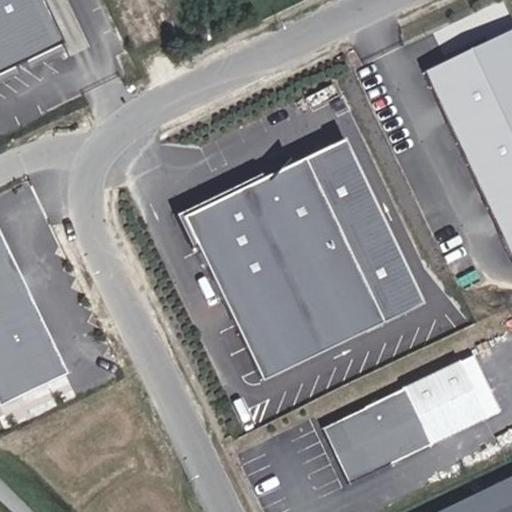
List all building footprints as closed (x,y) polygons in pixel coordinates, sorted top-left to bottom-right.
[(0,0),(0,78),(64,47),(41,0),(0,0)] [(511,28),(426,73),(511,242),(511,28)] [(420,306),(342,143),(183,220),(262,383),(420,306)] [(68,376),(0,235),(0,404),(2,408),(68,376)] [(347,485),(485,419),(458,364),(320,430),(347,485)] [(511,511),(511,476),(437,511),(511,511)]
